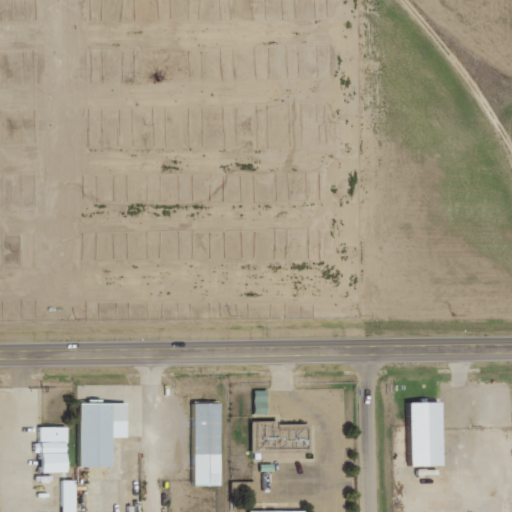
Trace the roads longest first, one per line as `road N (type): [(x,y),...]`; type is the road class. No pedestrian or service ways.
road 1 (primary): [(0,355),(511,349)]
road 2 (residential): [(376,511),(374,351)]
